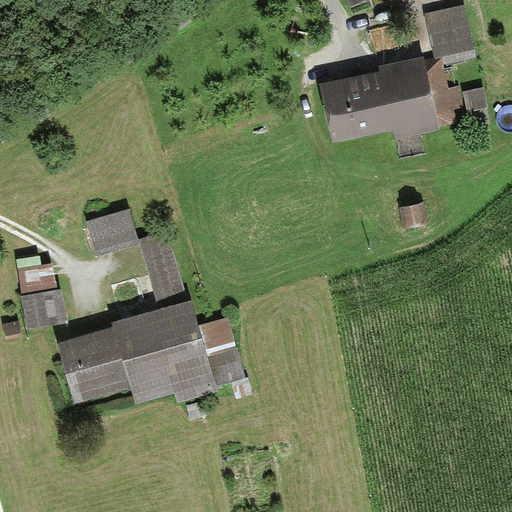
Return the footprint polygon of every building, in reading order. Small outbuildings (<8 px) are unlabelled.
[(462,8),(422,15),(431,57),(470,49),(462,8)] [(438,62),(320,88),(333,144),(451,119),(438,62)] [(478,91),(462,94),(465,109),(482,106),(478,91)] [(424,203),(405,207),(408,221),(427,218),(424,203)] [(124,213),(84,224),(92,253),(132,241),(124,213)] [(111,333),(54,349),(70,407),(127,392),(132,410),(245,379),(228,319),(190,329),(165,236),(141,242),(160,313),(109,327),(111,333)] [(35,253),(12,258),(28,331),(63,323),(51,265),(39,268),(35,253)]
